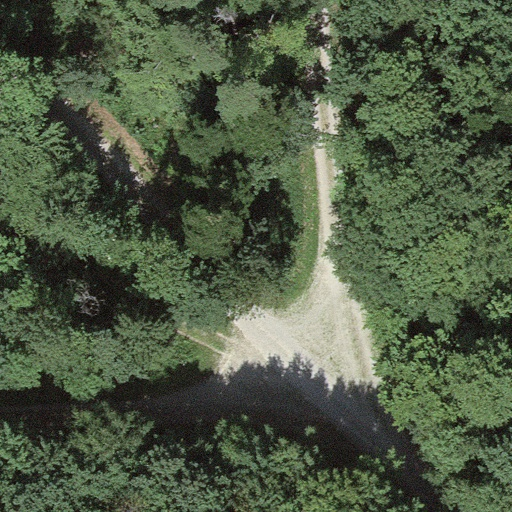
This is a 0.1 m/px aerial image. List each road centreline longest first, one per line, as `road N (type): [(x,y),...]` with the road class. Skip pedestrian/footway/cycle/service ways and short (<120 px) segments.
road 1 (track): [(0,412),(197,408),(292,371),(320,309),(320,0)]
road 2 (track): [(0,53),(292,371),(448,511)]
road 3 (track): [(0,220),(292,371)]
